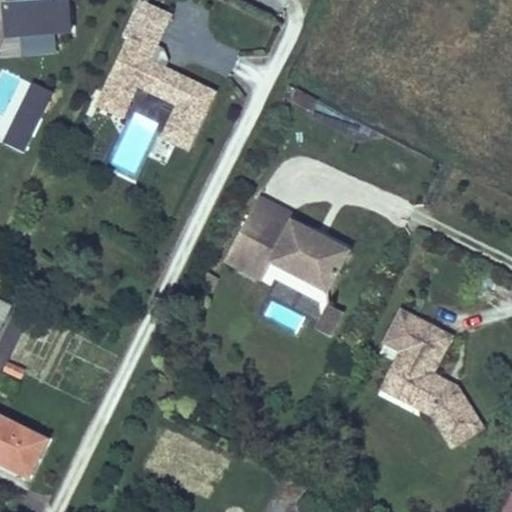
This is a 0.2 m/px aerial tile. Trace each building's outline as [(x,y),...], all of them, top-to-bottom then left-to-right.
[(70,30),(67,0),(22,0),(23,1),(3,3),(5,35),(70,30)] [(214,90),(148,58),(170,13),(142,0),(140,0),(124,32),(129,35),(105,84),(130,96),(136,83),(176,102),(161,134),(186,146),(214,90)] [(121,115),(130,96),(105,84),(96,103),(121,115)] [(11,126),(3,148),(25,157),(34,134),(11,126)] [(342,246),(286,217),(289,211),(252,192),(223,248),(219,255),(233,263),(240,250),(262,262),(265,257),(321,287),(342,246)] [(262,262),(240,250),(233,263),(238,265),(256,274),(262,262)] [(325,331),(338,307),(322,299),(310,323),(325,331)] [(452,374),(437,367),(454,329),(420,314),(395,368),(413,376),(405,392),(438,408),(455,434),(458,438),(489,418),(462,378),(454,385),(448,382),(452,374)] [(405,392),(413,376),(395,368),(387,384),(405,392)] [(454,385),(462,378),(452,374),(448,382),(454,385)] [(0,419),(0,465),(27,479),(44,443),(0,419)]
